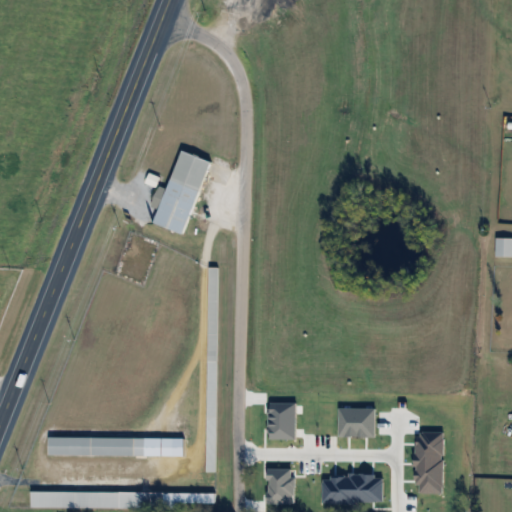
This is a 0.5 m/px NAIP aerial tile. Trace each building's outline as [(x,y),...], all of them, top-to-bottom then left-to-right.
[(186,234),(212,160),(182,149),(165,196),(157,193),(154,203),(160,206),(154,222),(186,234)] [(511,237),(496,238),(496,255),(511,255),(511,237)] [(207,471),(217,471),(219,266),(209,266),(207,471)] [(146,455),(146,437),(49,437),(49,455),(146,455)] [(31,491),(31,506),(216,507),(216,492),(31,491)]
